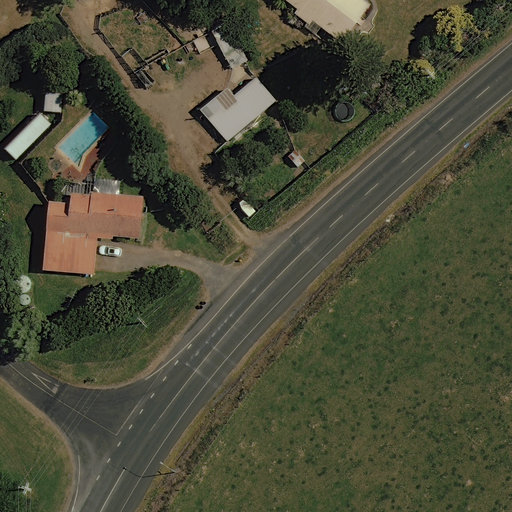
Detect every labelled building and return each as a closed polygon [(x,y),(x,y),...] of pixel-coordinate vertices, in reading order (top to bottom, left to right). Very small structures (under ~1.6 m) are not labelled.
[(279,0),(297,13),(294,17),(308,27),(311,23),(343,47),(374,6),(366,0),(279,0)] [(226,23),(210,32),(233,71),(249,62),(226,23)] [(233,98),(226,90),(199,112),(227,146),(276,105),(255,79),(233,98)] [(64,96),(46,95),(45,114),(63,115),(64,96)] [(71,194),(71,205),(47,204),(44,273),(95,275),(96,240),(113,241),(113,237),(140,239),(142,198),(120,197),(121,182),(99,181),(98,195),(71,194)]
